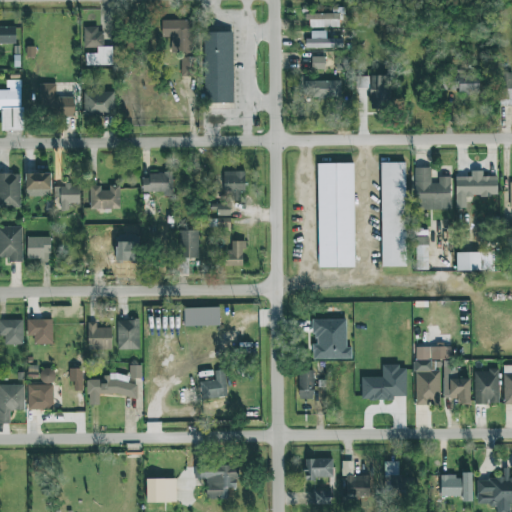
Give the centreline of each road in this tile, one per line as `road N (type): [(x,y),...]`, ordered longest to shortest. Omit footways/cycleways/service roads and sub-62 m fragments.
road 1 (residential): [(0,144),(511,138)]
road 2 (residential): [(0,436),(511,434)]
road 3 (residential): [(277,0),(279,285)]
road 4 (residential): [(0,288),(279,285)]
road 5 (residential): [(483,284),(279,285)]
road 6 (residential): [(279,285),(281,434)]
